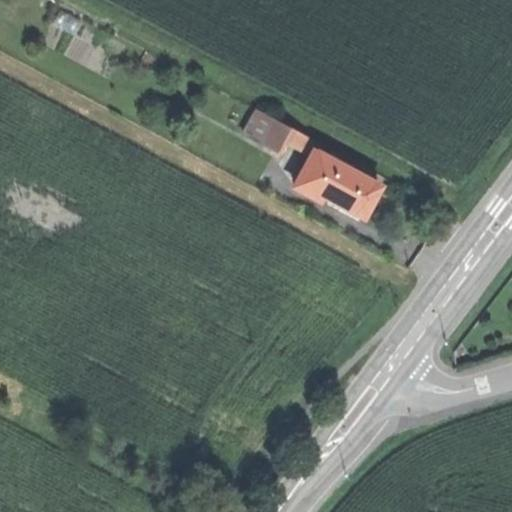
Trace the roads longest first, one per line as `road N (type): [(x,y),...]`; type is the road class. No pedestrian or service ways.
road 1 (secondary): [(511,186),(389,345)]
road 2 (secondary): [(410,361),(511,226)]
road 3 (secondary): [(368,372),(277,511)]
road 4 (secondary): [(280,511),(343,452),(391,389)]
